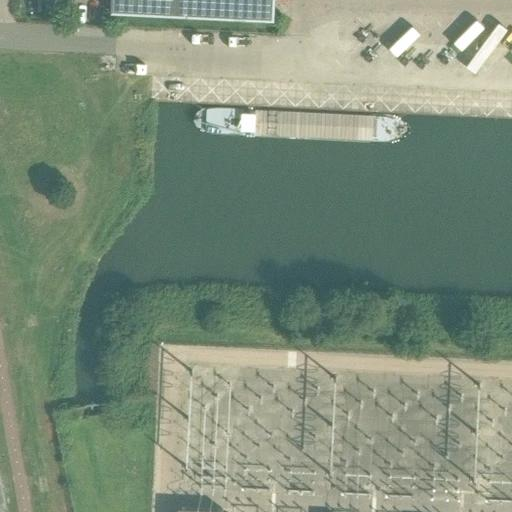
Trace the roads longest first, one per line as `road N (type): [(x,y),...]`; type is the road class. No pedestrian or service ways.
road 1 (unclassified): [(0,38),(298,60)]
road 2 (unclassified): [(298,60),(511,68)]
road 3 (unclassified): [(345,0),(511,7)]
